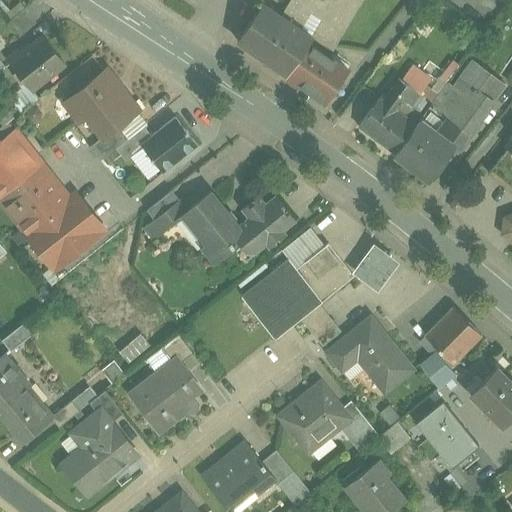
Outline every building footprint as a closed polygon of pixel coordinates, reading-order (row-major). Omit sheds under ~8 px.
[(295,0),(285,17),(264,3),(239,40),(288,74),(314,38),(334,50),(362,4),(355,0),(295,0)] [(27,8),(10,21),(21,36),(38,22),(27,8)] [(45,37),(24,54),(21,51),(10,59),(28,82),(36,76),(42,83),(67,64),(45,37)] [(349,69),(311,43),(314,38),(288,74),(286,77),(297,85),(299,82),(327,101),(349,69)] [(108,69),(90,83),(79,82),(76,114),(88,115),(104,136),(105,137),(120,125),(140,110),(108,69)] [(417,124),(396,153),(432,180),(435,177),(432,175),(463,132),(469,136),(494,101),(462,76),(448,96),(442,91),(417,124)] [(417,124),(381,97),(360,126),(396,153),(417,124)] [(11,99),(0,107),(0,118),(5,125),(21,112),(11,99)] [(153,135),(142,144),(145,147),(153,157),(152,157),(153,159),(154,159),(165,172),(199,145),(189,132),(190,131),(188,129),(187,130),(177,116),(153,135)] [(120,125),(105,137),(104,136),(91,146),(102,160),(118,148),(130,138),(120,125)] [(130,138),(118,148),(127,160),(145,147),(142,144),(153,135),(146,126),(130,138)] [(16,132),(0,143),(0,184),(35,157),(16,132)] [(511,147),(510,147),(492,171),(511,186),(511,147)] [(35,157),(0,184),(0,192),(3,197),(43,166),(35,157)] [(43,166),(3,197),(23,221),(62,190),(43,166)] [(173,189),(148,209),(155,219),(180,199),(173,189)] [(62,190),(23,221),(30,231),(70,200),(62,190)] [(260,195),(243,209),(250,218),(240,226),(212,191),(189,210),(188,210),(188,212),(201,227),(197,230),(208,243),(204,246),(216,262),(234,248),(246,262),(267,244),(270,248),(287,234),(284,230),(297,221),(277,195),(267,203),(260,195)] [(70,200),(30,231),(58,265),(103,229),(76,195),(70,200)] [(155,219),(146,226),(155,238),(188,212),(188,210),(189,210),(180,199),(155,219)] [(463,203),(459,199),(453,201),(453,207),(457,210),(462,208),(463,203)] [(330,243),(298,268),(290,259),(244,296),(278,338),(302,318),(321,303),(356,274),(330,243)] [(342,330),(321,303),(302,318),(324,344),(342,330)] [(483,334),(455,306),(427,335),(444,351),(455,362),(483,334)] [(370,318),(329,351),(344,369),(359,357),(386,391),(414,369),(389,337),(387,340),(370,318)] [(25,323),(4,339),(13,350),(34,334),(25,323)] [(180,334),(163,347),(174,360),(177,357),(181,363),(195,352),(180,334)] [(439,354),(436,351),(421,364),(441,388),(458,374),(452,366),(455,362),(444,351),(439,354)] [(5,353),(0,357),(0,408),(27,387),(30,385),(5,353)] [(174,360),(130,394),(144,411),(156,402),(173,423),(190,410),(185,404),(203,390),(181,363),(177,357),(174,360)] [(511,418),(511,382),(497,367),(472,393),(504,426),(511,418)] [(321,381),(280,414),(310,451),(350,418),(351,418),(343,408),(321,381)] [(27,387),(0,408),(25,440),(53,419),(27,387)] [(125,413),(107,390),(92,402),(100,412),(103,410),(113,423),(125,413)] [(372,423),(353,399),(343,408),(351,418),(350,418),(361,432),(372,423)] [(74,400),(56,414),(64,424),(82,410),(74,400)] [(443,400),(416,422),(452,467),(479,445),(443,400)] [(113,423),(103,410),(100,412),(75,432),(75,433),(78,431),(90,446),(66,466),(64,463),(63,464),(87,494),(138,454),(113,423)] [(398,422),(379,437),(393,455),(412,439),(398,422)] [(246,441),(205,474),(235,511),(237,511),(276,480),(262,461),(246,441)] [(296,470),(278,448),(262,461),(276,480),(279,483),(296,470)] [(381,457),(356,477),(361,485),(351,493),(366,511),(390,511),(407,498),(408,499),(408,498),(390,475),(393,472),(381,457)] [(198,511),(183,492),(157,511),(198,511)]
